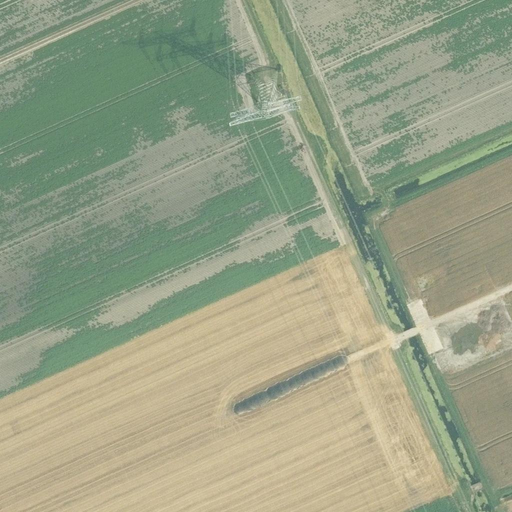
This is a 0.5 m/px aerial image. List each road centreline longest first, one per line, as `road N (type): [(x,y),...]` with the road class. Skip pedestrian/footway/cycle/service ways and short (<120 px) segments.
road 1 (track): [(13,511),(511,290)]
road 2 (track): [(0,62),(141,0)]
